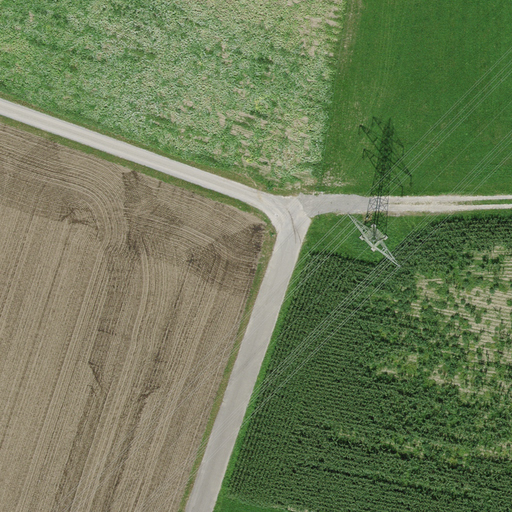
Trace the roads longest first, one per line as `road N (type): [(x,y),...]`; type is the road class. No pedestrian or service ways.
road 1 (track): [(0,107),(300,212)]
road 2 (track): [(300,212),(199,511)]
road 3 (track): [(511,199),(326,204),(300,212)]
